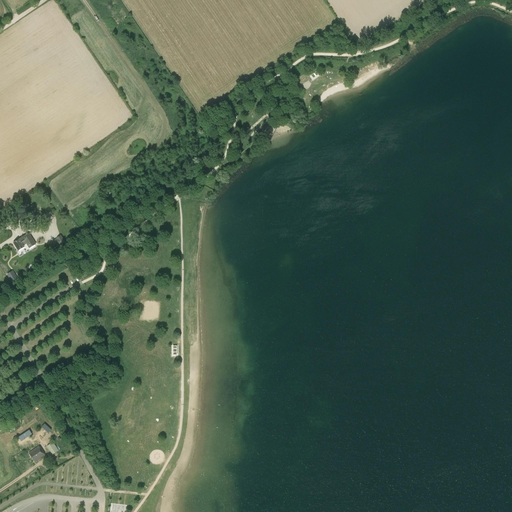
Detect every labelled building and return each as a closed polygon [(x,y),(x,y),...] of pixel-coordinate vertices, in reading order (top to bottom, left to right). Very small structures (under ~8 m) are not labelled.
[(36,245),(29,234),(13,243),(18,251),(24,247),(23,246),(27,244),(30,248),(36,245)] [(61,236),(56,238),(56,239),(61,245),(61,246),(65,243),(61,236)] [(12,273),(6,276),(11,283),(16,280),(12,273)] [(19,446),(27,440),(25,437),(17,443),(19,446)] [(47,446),(52,455),(59,451),(53,442),(47,446)] [(29,453),(35,462),(45,455),(39,446),(29,453)]
